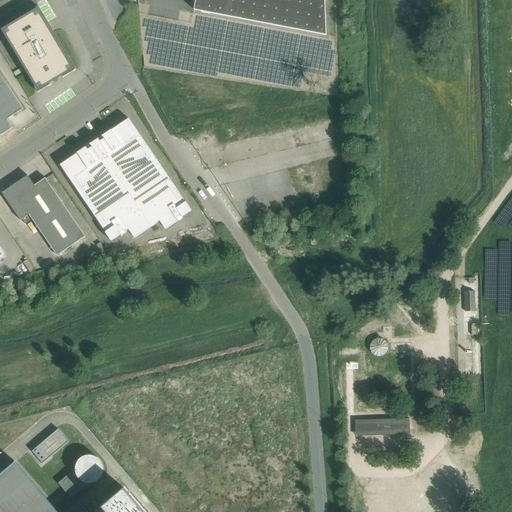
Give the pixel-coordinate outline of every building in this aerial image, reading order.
[(195,0),(194,10),(326,35),(324,0),(195,0)] [(49,82),(53,80),(54,81),(55,81),(56,81),(57,81),(57,80),(58,79),(58,78),(57,77),(61,75),(63,78),(76,70),(38,6),(21,17),(23,19),(18,22),(17,19),(0,29),(37,93),(51,85),(49,82)] [(0,136),(13,128),(7,120),(23,109),(0,74),(0,136)] [(77,153),(60,165),(105,232),(111,241),(121,235),(119,232),(123,229),(125,232),(129,229),(134,238),(160,221),(165,229),(178,220),(176,218),(180,215),(182,218),(192,211),(186,202),(185,202),(128,119),(111,130),(102,136),(104,138),(100,141),(98,138),(90,144),(92,147),(88,149),(86,147),(77,153)] [(85,237),(46,178),(35,186),(28,175),(27,175),(27,176),(3,193),(2,192),(2,193),(20,220),(20,221),(22,219),(25,224),(32,219),(57,256),(85,237)] [(475,291),(465,292),(465,311),(476,311),(475,291)] [(380,338),(379,338),(377,338),(375,339),(374,340),(372,341),(371,342),(370,343),(370,345),(369,346),(369,348),(370,350),(370,351),(371,353),(372,354),(374,355),(375,356),(377,356),(378,357),(380,357),(382,356),(383,355),(385,354),(386,353),(387,352),(387,350),(388,348),(388,347),(387,345),(387,344),(386,342),(385,341),(384,340),(382,339),(380,338)] [(409,418),(373,420),(374,436),(410,434),(409,418)] [(69,441),(58,429),(32,451),(43,464),(69,441)] [(0,511),(144,511),(124,488),(96,511),(57,511),(15,462),(0,474),(0,511)] [(58,483),(71,498),(82,488),(70,473),(58,483)]
